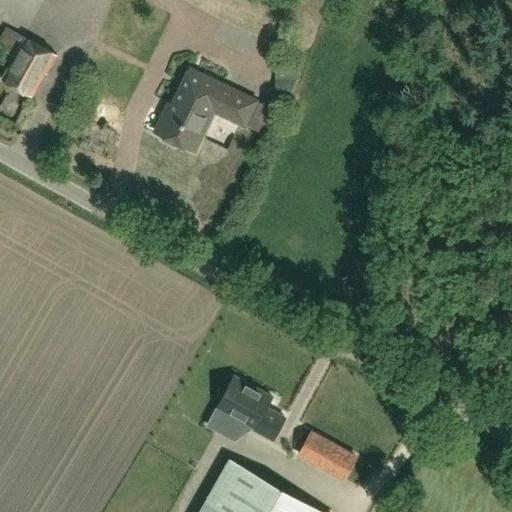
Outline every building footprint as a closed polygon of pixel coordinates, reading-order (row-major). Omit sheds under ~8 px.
[(47,72),(57,54),(24,36),(14,54),(15,55),(2,79),(32,96),(45,72),(47,72)] [(276,100),(290,99),(297,80),(300,79),(300,63),(276,63),(276,100)] [(277,110),(256,100),(190,68),(168,114),(164,112),(155,131),(162,134),(163,138),(175,143),(179,142),(194,149),(213,108),(245,123),(265,134),(277,110)] [(239,146),(242,127),(219,122),(215,142),(239,146)] [(272,440),(284,417),(266,408),(273,395),(235,374),(217,406),(254,426),(252,429),(272,440)] [(302,450),(309,461),(327,449),(320,438),(302,450)] [(326,511),(231,458),(200,511),(326,511)]
